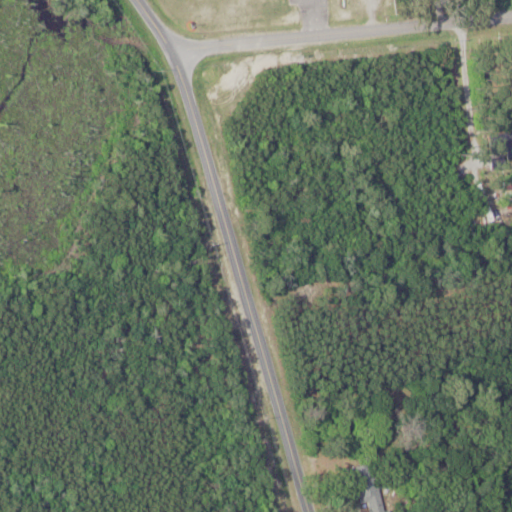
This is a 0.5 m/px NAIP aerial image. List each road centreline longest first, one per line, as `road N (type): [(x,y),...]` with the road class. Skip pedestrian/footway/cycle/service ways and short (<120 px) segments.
road 1 (residential): [(309,511),(171,51),(136,0)]
road 2 (residential): [(171,51),(511,15)]
